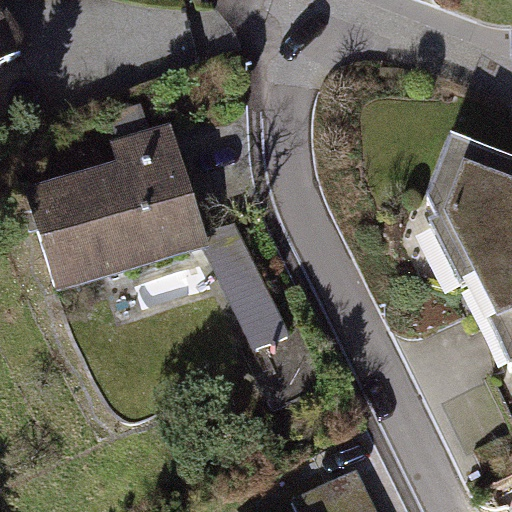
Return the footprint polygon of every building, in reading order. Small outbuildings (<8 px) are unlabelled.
[(0,0),(0,69),(37,52),(3,0),(0,0)] [(32,195),(62,291),(220,242),(182,122),(113,143),(121,168),(32,195)] [(511,157),(459,140),(434,203),(511,363),(511,157)] [(235,312),(256,368),(291,355),(270,299),(235,312)] [(297,511),(379,511),(361,471),(292,501),(297,511)]
